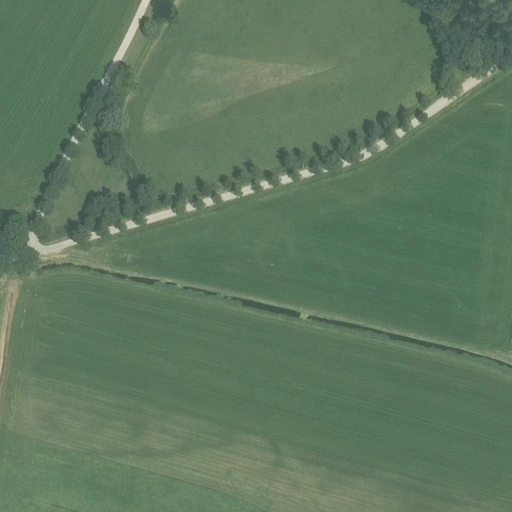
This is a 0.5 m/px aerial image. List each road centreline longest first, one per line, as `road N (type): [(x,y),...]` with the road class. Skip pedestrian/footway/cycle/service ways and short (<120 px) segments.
road 1 (track): [(75,240),(373,149),(511,53)]
road 2 (unclassified): [(145,0),(43,201),(36,252)]
